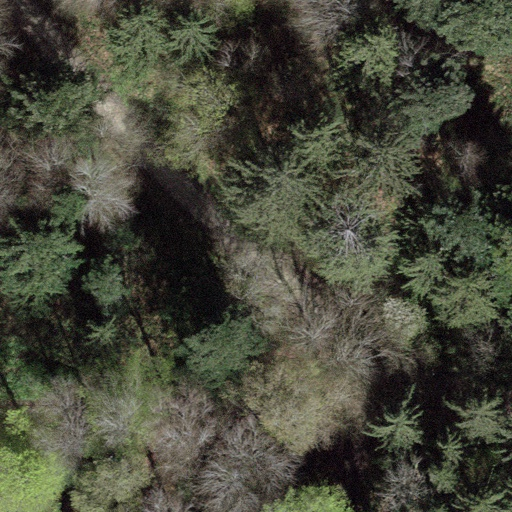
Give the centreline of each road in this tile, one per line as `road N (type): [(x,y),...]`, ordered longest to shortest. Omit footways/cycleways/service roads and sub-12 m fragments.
road 1 (track): [(17,0),(167,175),(423,411)]
road 2 (track): [(0,419),(337,411)]
road 3 (track): [(337,411),(511,411)]
